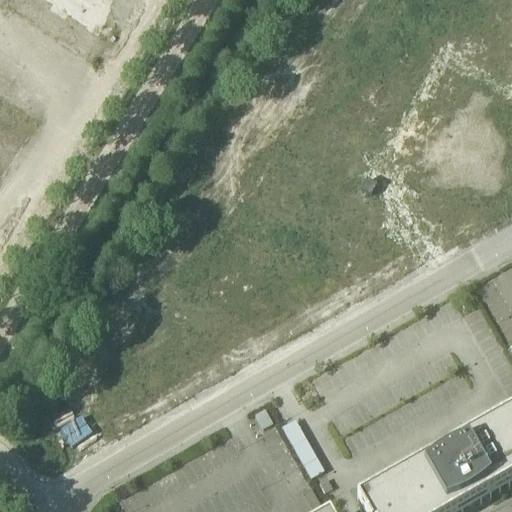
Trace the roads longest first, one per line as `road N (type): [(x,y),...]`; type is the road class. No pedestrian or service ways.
road 1 (unknown): [(322,0),(82,396),(75,427),(85,484)]
road 2 (unclassified): [(37,511),(511,243)]
road 3 (unknown): [(0,145),(38,171),(62,114),(0,65)]
